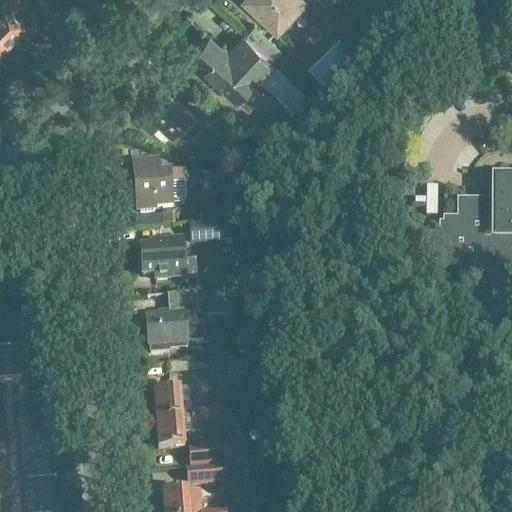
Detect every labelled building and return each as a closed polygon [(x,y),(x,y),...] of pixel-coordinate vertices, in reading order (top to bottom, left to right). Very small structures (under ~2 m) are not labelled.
[(0,0),(0,23),(15,38),(30,22),(27,19),(30,17),(19,7),(25,0),(0,0)] [(302,6),(306,1),(304,0),(242,0),(242,1),(277,33),(302,6)] [(320,0),(307,0),(306,1),(302,6),(320,24),(332,11),(320,0)] [(343,0),(339,0),(334,5),(340,11),(347,4),(343,0)] [(373,22),(364,42),(376,48),(386,28),(373,22)] [(0,53),(15,38),(0,23),(0,53)] [(253,23),(245,31),(274,58),(282,50),(253,23)] [(209,37),(190,57),(228,93),(229,91),(247,108),(261,93),(251,84),(271,62),(244,36),(235,46),(235,47),(228,55),(209,37)] [(134,120),(150,133),(152,132),(159,125),(171,136),(190,115),(161,89),(142,110),(143,110),(134,120)] [(201,121),(202,119),(212,109),(213,107),(194,90),(182,103),(201,121)] [(321,106),(312,98),(295,116),(304,124),(321,106)] [(212,109),(202,119),(209,125),(218,115),(212,109)] [(276,144),(255,123),(243,136),(264,156),(276,144)] [(236,172),(245,181),(257,166),(248,157),(236,172)] [(186,200),(184,182),(186,182),(185,170),(169,172),(169,171),(159,172),(158,158),(132,161),(136,209),(140,212),(153,211),(155,208),(172,206),(172,205),(182,204),(186,200)] [(421,238),(421,250),(425,250),(425,256),(445,256),(445,270),(459,270),(458,289),(463,289),(463,292),(478,292),(478,272),(494,272),(494,265),(511,265),(511,253),(511,252),(511,181),(510,182),(509,178),(506,174),(501,173),(497,174),(494,177),(493,182),(493,202),(457,202),(457,221),(443,221),(443,239),(421,238)] [(425,187),(425,217),(436,217),(437,188),(425,187)] [(162,224),(161,215),(161,214),(151,215),(152,224),(162,224)] [(161,215),(162,224),(170,223),(169,214),(161,215)] [(228,246),(228,242),(228,241),(232,240),(231,224),(227,224),(190,226),(191,238),(191,243),(220,241),(221,246),(228,246)] [(184,279),(184,275),(181,241),(152,243),(152,248),(139,249),(142,277),(154,277),(154,281),(184,279)] [(170,314),(146,316),(148,344),(150,344),(151,352),(169,351),(168,343),(187,341),(203,339),(201,314),(224,312),(222,290),(168,294),(170,314)] [(0,511),(0,384),(27,382),(24,348),(0,349),(0,511)] [(259,360),(208,364),(210,387),(261,383),(259,360)] [(206,390),(206,401),(240,399),(239,388),(206,390)] [(179,390),(152,392),(154,421),(191,418),(191,411),(192,411),(192,404),(181,405),(179,393),(179,390)] [(48,395),(22,396),(23,409),(49,406),(48,395)] [(49,406),(23,409),(24,421),(50,419),(49,406)] [(215,409),(204,410),(205,423),(218,422),(217,416),(217,409),(215,409)] [(192,411),(191,411),(191,418),(192,422),(199,422),(199,424),(205,423),(204,410),(192,411)] [(191,418),(154,421),(157,450),(184,448),(183,435),(200,433),(199,424),(199,422),(192,422),(191,418)] [(50,419),(24,421),(25,433),(51,431),(50,419)] [(51,431),(25,433),(26,445),(52,443),(51,431)] [(52,443),(26,445),(27,457),(53,455),(52,443)] [(187,450),(189,468),(230,465),(228,446),(187,450)] [(53,455),(27,457),(28,469),(54,467),(53,455)] [(54,467),(28,469),(29,482),(55,479),(54,467)] [(221,467),(184,470),(185,486),(222,483),(221,467)] [(55,479),(29,482),(30,494),(56,491),(55,479)] [(56,491),(30,494),(31,506),(57,503),(56,491)] [(188,492),(160,494),(161,511),(200,511),(199,491),(188,492)] [(58,511),(57,503),(31,506),(31,511),(58,511)]
